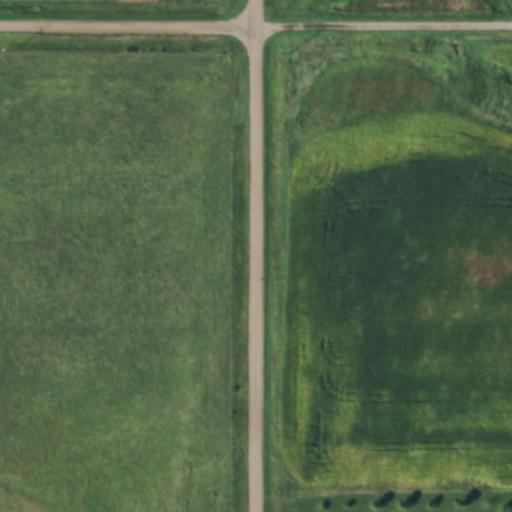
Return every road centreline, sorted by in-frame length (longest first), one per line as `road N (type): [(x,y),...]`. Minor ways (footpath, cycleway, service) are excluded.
road 1 (residential): [(264,511),(264,0)]
road 2 (track): [(511,24),(0,24)]
